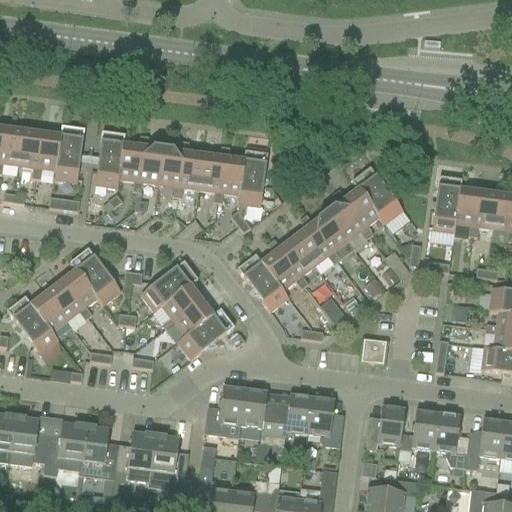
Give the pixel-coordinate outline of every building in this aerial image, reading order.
[(60,132),(59,141),(54,176),(53,186),(75,189),(83,135),(60,132)] [(2,134),(0,148),(0,179),(0,180),(2,169),(17,171),(21,136),(2,134)] [(34,184),(41,139),(21,136),(17,171),(31,173),(30,184),(34,184)] [(123,141),(100,137),(93,191),(116,194),(117,185),(122,150),(123,141)] [(41,139),(34,184),(39,185),(40,174),(54,176),(59,141),(41,139)] [(131,197),(135,198),(143,142),(139,141),(137,152),(122,150),(117,185),(132,187),(131,197)] [(135,198),(139,198),(141,188),(157,190),(162,155),(146,153),(147,143),(143,142),(135,198)] [(183,147),(179,147),(178,157),(162,155),(157,190),(173,192),(171,203),(175,203),(183,147)] [(175,203),(176,203),(180,204),(181,193),(197,195),(202,160),(186,158),(188,148),(183,147),(175,203)] [(197,195),(210,197),(213,198),(212,208),(216,208),(224,153),(219,152),(218,163),(202,160),(197,195)] [(216,208),(220,209),(222,199),(237,201),(242,166),(227,164),(228,153),(224,153),(216,208)] [(236,210),(259,213),(266,159),(243,156),(242,166),(237,201),(236,210)] [(356,194),(377,223),(383,230),(401,216),(368,173),(350,187),(356,194)] [(453,239),(454,230),(459,195),(460,185),(437,182),(430,236),(453,239)] [(368,243),(372,240),(365,232),(377,223),(356,194),(344,204),(337,195),(334,198),(368,243)] [(459,195),(454,230),(466,231),(464,242),(471,242),(477,197),(459,195)] [(492,235),(496,200),(477,197),(471,242),(475,243),(477,233),(492,235)] [(12,209),(13,200),(2,198),(1,207),(12,209)] [(345,247),(356,239),(358,237),(364,245),(368,243),(334,198),(330,201),(336,209),(324,219),(345,247)] [(23,201),(13,200),(12,209),(22,210),(23,201)] [(115,200),(107,207),(112,214),(121,207),(115,200)] [(509,248),(511,226),(511,201),(496,200),(492,235),(506,237),(505,247),(509,248)] [(57,215),(58,204),(48,203),(47,213),(57,215)] [(67,216),(68,205),(58,204),(57,215),(67,216)] [(77,217),(78,207),(68,205),(67,216),(77,217)] [(133,216),(144,217),(146,206),(134,205),(134,208),(133,216)] [(236,216),(229,222),(235,230),(242,225),(236,216)] [(301,223),(336,267),(339,265),(333,256),(345,247),(324,219),(311,229),(305,220),(301,223)] [(336,267),(301,223),(297,226),(304,234),(291,244),(313,272),(326,262),(332,270),(336,267)] [(249,233),(242,225),(235,230),(242,239),(249,233)] [(269,248),(303,292),(307,289),(300,281),(313,272),(291,244),(278,254),(272,245),(269,248)] [(303,292),(269,248),(265,250),(272,258),(259,268),(281,296),(293,287),(300,295),(303,292)] [(418,262),(419,252),(410,250),(409,261),(418,262)] [(74,276),(95,304),(101,311),(119,297),(86,254),(68,268),(74,276)] [(281,296),(259,268),(254,261),(236,274),(269,317),(287,304),(281,296)] [(416,273),(418,262),(409,261),(407,272),(416,273)] [(160,313),(188,291),(196,285),(182,267),(139,300),(153,318),(160,313)] [(427,267),(426,276),(436,277),(437,269),(427,267)] [(437,269),(436,277),(447,279),(448,270),(437,269)] [(485,284),(486,275),(475,274),(474,282),(485,284)] [(495,285),(497,276),(486,275),(485,284),(495,285)] [(74,276),(59,287),(87,324),(90,321),(84,313),(95,304),(74,276)] [(130,289),(132,278),(123,277),(122,288),(130,289)] [(141,279),(132,278),(130,289),(139,290),(141,279)] [(59,287),(44,298),(66,327),(77,318),(83,326),(87,324),(59,287)] [(454,290),(445,288),(444,299),(453,300),(454,290)] [(163,333),(199,305),(188,291),(160,313),(169,324),(161,330),(163,333)] [(511,296),(490,294),(487,316),(496,317),(511,319),(511,296)] [(51,338),(66,327),(44,298),(29,310),(51,338)] [(451,311),(453,300),(444,299),(443,310),(451,311)] [(38,359),(56,346),(51,338),(29,310),(23,303),(5,316),(38,359)] [(183,342),(211,321),(199,305),(163,333),(166,337),(174,331),(183,342)] [(442,311),(441,324),(450,326),(451,312),(442,311)] [(190,366),(232,333),(219,315),(211,321),(183,342),(176,348),(190,366)] [(511,338),(511,319),(496,317),(495,331),(484,330),(484,334),(511,338)] [(125,331),(127,320),(118,319),(117,330),(125,331)] [(135,322),(127,320),(125,331),(134,332),(135,322)] [(511,338),(484,334),(483,339),(494,340),(492,354),(511,357),(511,338)] [(309,345),(311,336),(300,335),(299,344),(309,345)] [(321,338),(311,336),(309,345),(320,347),(321,338)] [(243,347),(238,340),(229,346),(234,353),(243,347)] [(360,358),(359,368),(382,371),(385,347),(374,346),(362,344),(360,358)] [(445,358),(446,347),(438,346),(436,357),(445,358)] [(511,357),(492,354),(482,353),(479,376),(511,380),(511,357)] [(444,368),(445,358),(436,357),(435,367),(444,368)] [(99,368),(100,359),(89,358),(88,367),(99,368)] [(110,360),(100,359),(99,368),(109,369),(110,360)] [(141,374),(142,365),(131,363),(130,372),(141,374)] [(152,366),(142,365),(141,374),(151,375),(152,366)] [(442,379),(444,368),(435,367),(434,378),(442,379)] [(80,388),(81,379),(70,377),(69,386),(80,388)] [(226,430),(239,432),(243,395),(221,392),(218,416),(206,414),(203,439),(225,441),(226,430)] [(274,419),(277,400),(265,398),(243,395),(239,432),(261,435),(259,449),(270,450),(274,419)] [(270,450),(269,459),(275,460),(276,451),(281,451),(282,444),(292,445),(293,439),(306,440),(310,404),(288,401),(277,400),(274,419),(270,450)] [(330,426),(332,406),(310,404),(306,440),(318,442),(318,447),(322,452),(338,454),(341,427),(330,426)] [(398,452),(403,415),(380,412),(378,432),(366,431),(363,455),(375,456),(376,449),(398,452)] [(431,456),(436,419),(414,417),(409,453),(431,456)] [(436,419),(431,456),(443,458),(443,459),(448,470),(449,473),(463,474),(467,443),(456,442),(458,422),(436,419)] [(0,467),(8,469),(14,422),(0,420),(0,467)] [(37,425),(14,422),(8,469),(30,472),(30,467),(43,469),(46,446),(34,444),(37,425)] [(499,465),(503,428),(481,425),(479,445),(467,443),(463,474),(463,479),(473,480),(473,475),(475,475),(477,462),(499,465)] [(511,428),(503,428),(499,465),(511,466),(511,428)] [(43,469),(42,480),(55,482),(56,474),(78,477),(84,432),(61,429),(58,447),(46,446),(43,469)] [(107,435),(84,432),(78,477),(77,481),(112,486),(116,455),(104,454),(107,435)] [(147,493),(154,441),(131,438),(128,457),(116,455),(112,486),(125,488),(125,485),(147,488),(146,493),(147,493)] [(177,444),(154,441),(147,493),(148,491),(181,495),(181,498),(182,498),(186,465),(174,463),(177,444)] [(213,463),(214,453),(202,452),(201,462),(213,463)] [(398,456),(396,466),(408,467),(409,457),(398,456)] [(228,511),(230,497),(218,496),(219,492),(214,487),(210,487),(213,463),(201,462),(200,471),(198,471),(193,511),(194,511),(194,508),(207,510),(206,511),(228,511)] [(302,475),(314,476),(315,465),(303,464),(302,475)] [(387,485),(394,486),(395,475),(383,474),(382,484),(387,485)] [(331,511),(335,478),(322,477),(318,500),(312,502),(310,507),(298,506),(296,511),(331,511)] [(401,511),(403,499),(416,501),(418,489),(394,486),(387,485),(386,497),(366,494),(363,511),(401,511)] [(264,501),(266,488),(255,486),(254,486),(253,500),(264,501)] [(296,511),(298,506),(299,497),(277,495),(278,489),(266,488),(264,501),(262,511),(296,511)] [(507,490),(496,489),(494,498),(500,499),(506,500),(507,490)] [(511,511),(498,511),(500,499),(494,498),(469,495),(467,511),(511,511)] [(251,511),(253,500),(230,497),(228,511),(251,511)] [(91,500),(89,511),(108,511),(110,503),(91,500)]
